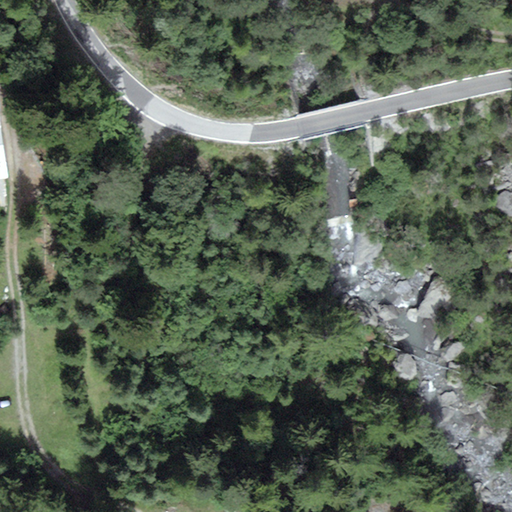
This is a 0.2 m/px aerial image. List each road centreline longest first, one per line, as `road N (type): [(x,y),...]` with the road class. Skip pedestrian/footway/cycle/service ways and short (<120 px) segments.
road 1 (unclassified): [(63,0),(115,78),(151,110),(226,135),(291,130),(511,82)]
road 2 (track): [(0,147),(3,265),(29,445),(53,475),(113,511)]
